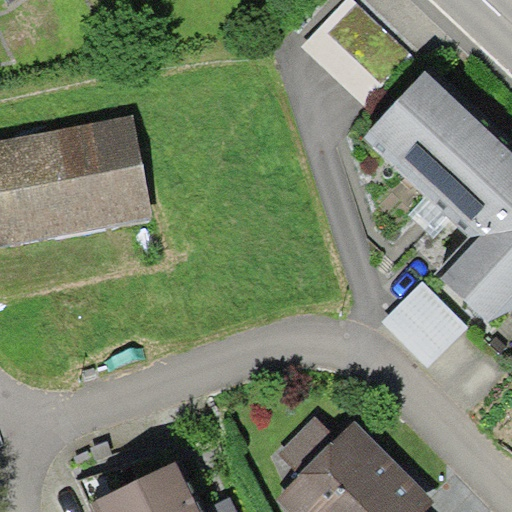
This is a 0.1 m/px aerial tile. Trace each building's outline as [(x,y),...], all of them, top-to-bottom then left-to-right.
[(511,309),(511,142),(431,66),(364,137),(474,241),(440,278),(494,329),(511,309)] [(0,141),(0,246),(155,217),(135,116),(0,141)] [(468,326),(424,281),(383,321),(427,366),(468,326)] [(301,474),(337,436),(315,415),(279,453),(301,474)] [(286,511),(424,511),(435,501),(354,420),(337,436),(301,474),(274,500),(286,511)] [(199,511),(177,462),(92,503),(96,511),(199,511)] [(237,511),(230,497),(201,511),(237,511)]
